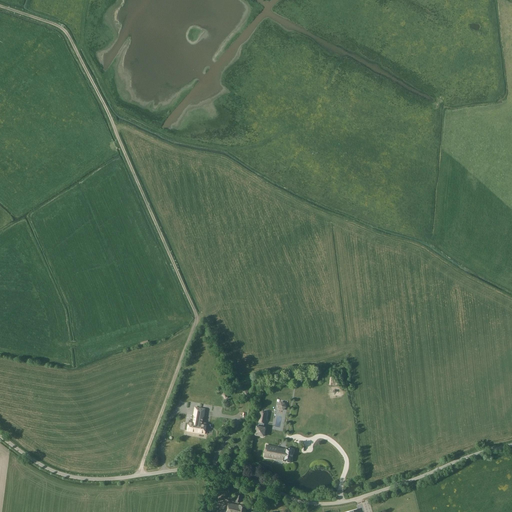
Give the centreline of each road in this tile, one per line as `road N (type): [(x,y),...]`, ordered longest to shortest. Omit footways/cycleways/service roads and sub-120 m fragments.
road 1 (track): [(0,5),(63,29),(196,317),(138,475)]
road 2 (unclassified): [(511,445),(349,500),(314,503),(209,469),(78,478),(38,464),(0,436)]
road 3 (track): [(84,43),(116,110),(163,135),(232,149),(303,123),(432,105),(484,29),(488,0)]
